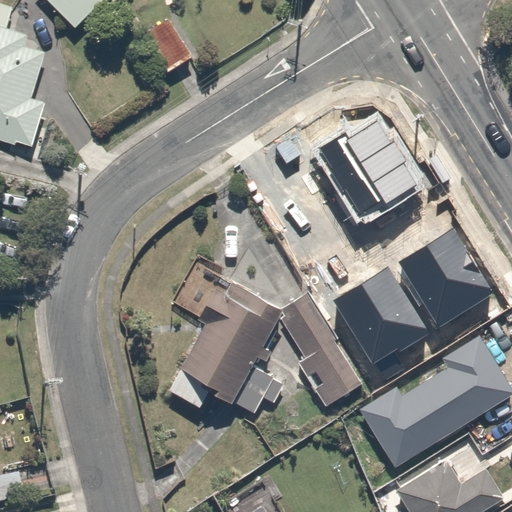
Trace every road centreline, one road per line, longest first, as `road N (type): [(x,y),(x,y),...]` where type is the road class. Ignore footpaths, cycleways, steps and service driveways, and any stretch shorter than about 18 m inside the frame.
road 1 (residential): [(114,511),(72,304),(91,226),(115,193),(157,160),(406,13)]
road 2 (secondary): [(406,13),(511,191)]
